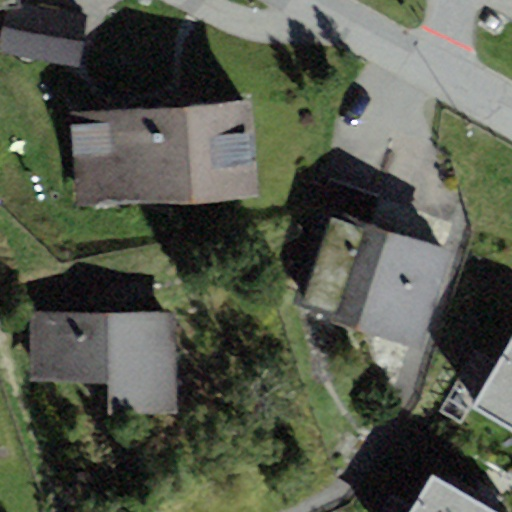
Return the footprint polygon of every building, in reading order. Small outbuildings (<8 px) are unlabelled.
[(20,4),(19,0),(0,0),(0,12),(6,11),(20,9),(20,4)] [(20,4),(20,9),(6,11),(0,44),(0,52),(78,66),(87,15),(20,4)] [(258,196),(252,102),(70,113),(75,207),(258,196)] [(453,251),(326,209),(294,306),(421,348),(453,251)] [(176,312),(31,313),(31,383),(108,383),(108,412),(176,412),(176,312)] [(511,346),(474,408),(511,430),(511,346)] [(490,511),(433,478),(412,511),(490,511)]
